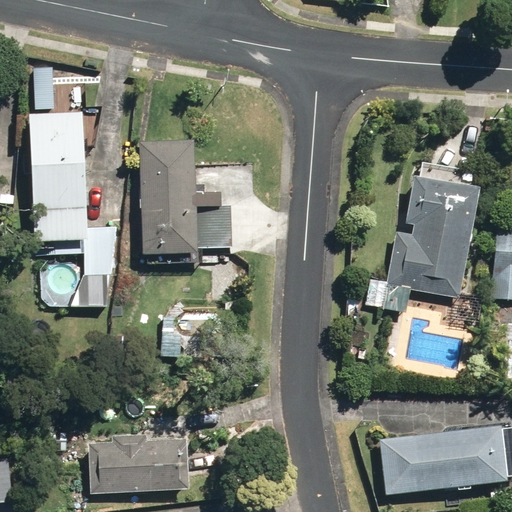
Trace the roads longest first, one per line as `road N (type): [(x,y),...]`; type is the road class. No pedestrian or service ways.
road 1 (residential): [(319,54),(303,323),(315,511)]
road 2 (residential): [(511,67),(319,54)]
road 3 (residential): [(189,26),(50,0)]
road 4 (residential): [(319,54),(189,26)]
